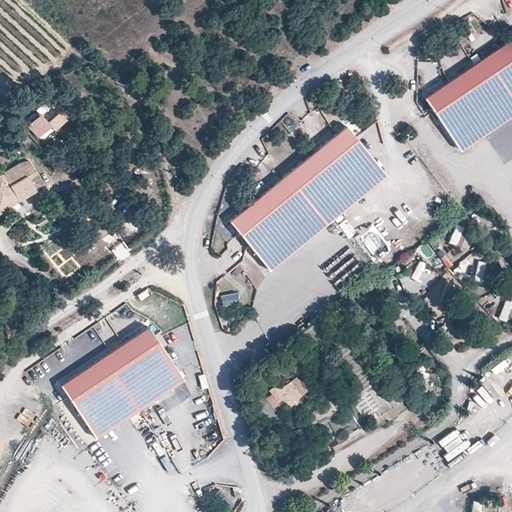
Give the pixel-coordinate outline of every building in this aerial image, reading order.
[(511,34),(419,98),(455,150),(511,111),(511,34)] [(60,113),(49,123),(52,126),(57,131),(68,121),(60,113)] [(49,123),(41,115),(28,128),(39,139),(52,126),(49,123)] [(340,127),(224,222),(264,270),(379,176),(340,127)] [(433,155),(428,158),(434,168),(439,165),(433,155)] [(36,173),(31,164),(19,162),(0,173),(0,212),(0,211),(0,205),(15,196),(18,201),(36,190),(28,178),(36,173)] [(443,166),(434,174),(444,185),(453,177),(443,166)] [(143,185),(148,177),(140,171),(134,179),(136,180),(143,185)] [(42,183),(36,173),(28,178),(35,187),(42,183)] [(143,185),(136,180),(131,187),(138,192),(143,185)] [(0,211),(0,212),(18,201),(15,196),(0,205),(0,211)] [(446,252),(440,256),(446,266),(452,263),(446,252)] [(242,269),(248,276),(254,272),(244,259),(230,269),(234,275),(242,269)] [(473,279),(483,281),(488,261),(477,259),(473,279)] [(410,277),(426,285),(434,268),(418,260),(410,277)] [(221,303),(237,302),(236,291),(220,292),(221,303)] [(497,317),(506,320),(511,305),(511,300),(505,297),(497,317)] [(306,339),(343,311),(338,306),(301,333),(306,339)] [(334,333),(372,383),(381,376),(343,326),(334,333)] [(55,386),(63,398),(151,340),(148,335),(143,328),(55,386)] [(151,340),(63,398),(89,437),(177,379),(157,349),(162,346),(153,332),(148,335),(151,340)] [(291,401),(314,383),(298,363),(290,369),(292,371),(267,390),(269,394),(265,398),(274,410),(283,403),(290,411),(295,407),(294,406),(291,401)] [(369,432),(415,402),(403,387),(393,394),(382,379),(365,391),(378,409),(376,410),(368,416),(371,420),(364,424),(369,432)] [(294,406),(318,388),(314,383),(291,401),(294,406)] [(314,421),(337,408),(326,390),(314,397),(315,399),(310,402),(314,409),(309,412),(314,421)] [(361,418),(351,403),(340,410),(351,425),(361,418)] [(348,426),(338,412),(332,416),(341,430),(348,426)] [(323,442),(308,413),(295,419),(298,427),(305,442),(307,441),(311,448),(323,442)] [(371,420),(368,416),(361,420),(364,424),(371,420)] [(334,434),(325,418),(317,422),(325,438),(334,434)] [(305,442),(298,427),(287,433),(294,447),(305,442)] [(354,440),(366,434),(363,428),(337,443),(340,449),(354,440)] [(69,453),(79,446),(75,440),(65,447),(69,453)] [(160,458),(167,470),(172,466),(165,455),(160,458)] [(76,464),(92,488),(105,480),(89,456),(76,464)] [(407,460),(348,489),(357,506),(416,476),(407,460)] [(220,485),(212,495),(226,508),(235,498),(220,485)]
